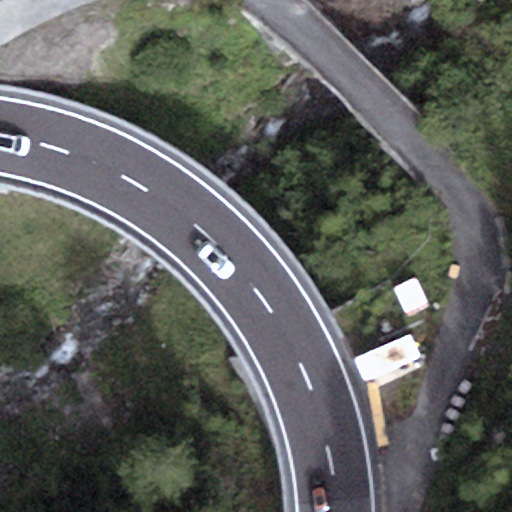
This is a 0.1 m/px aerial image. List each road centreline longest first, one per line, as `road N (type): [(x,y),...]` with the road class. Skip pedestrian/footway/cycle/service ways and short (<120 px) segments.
road 1 (track): [(334,494),(381,487),(410,471),(479,276),(481,246),(460,192),(416,137),(269,0)]
road 2 (primary): [(0,135),(114,171),(160,197),(229,257),(286,334),(315,396),(335,511)]
